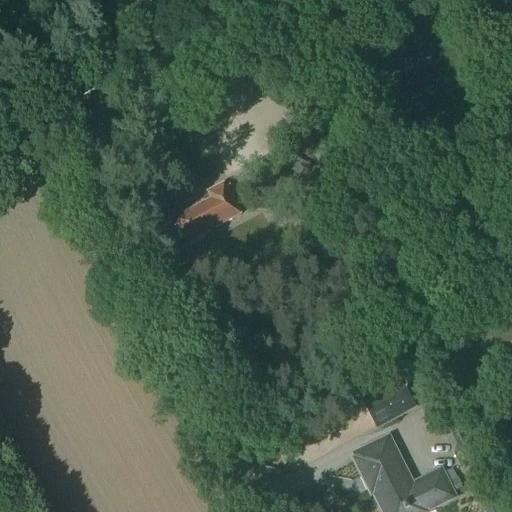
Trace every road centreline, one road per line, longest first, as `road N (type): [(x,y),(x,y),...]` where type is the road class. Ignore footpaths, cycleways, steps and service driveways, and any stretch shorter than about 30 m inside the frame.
road 1 (track): [(53,120),(271,511)]
road 2 (track): [(261,4),(410,279)]
road 3 (unclassified): [(0,150),(270,0)]
